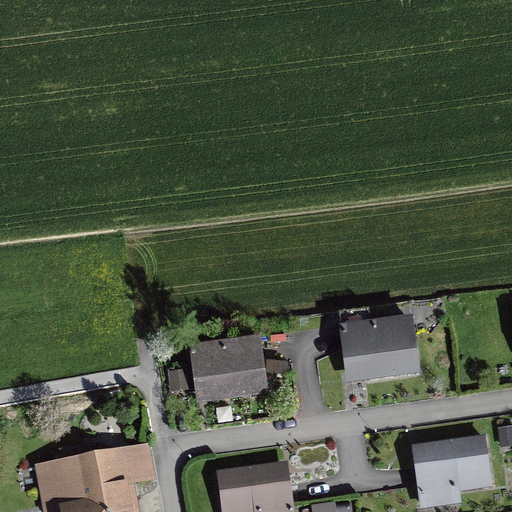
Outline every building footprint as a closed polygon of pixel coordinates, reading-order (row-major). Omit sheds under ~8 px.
[(410,318),(339,328),(345,376),(417,366),(410,318)] [(257,343),(193,352),(199,401),(264,391),(257,343)] [(483,431),(409,441),(418,503),(450,499),(448,485),(489,480),(483,431)] [(145,449),(38,469),(45,507),(57,504),(58,511),(135,511),(130,481),(151,477),(145,449)] [(294,511),(289,459),(216,467),(220,511),(232,511),(260,509),(260,511),(294,511)]
